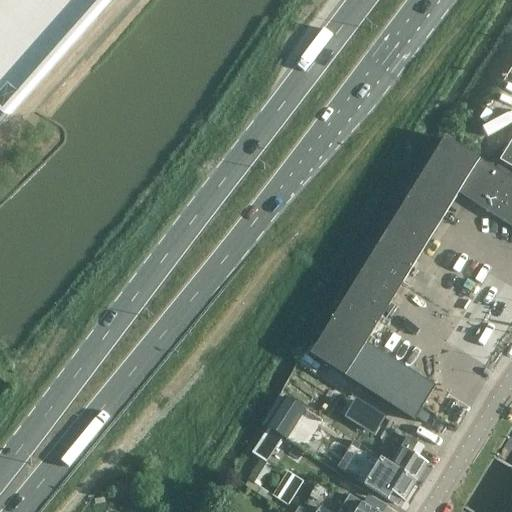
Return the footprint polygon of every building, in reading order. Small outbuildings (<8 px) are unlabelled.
[(0,0),(0,130),(119,0),(0,0)] [(511,180),(445,140),(411,195),(446,216),(458,196),(511,228),(511,180)] [(511,170),(511,141),(499,162),(511,170)] [(411,195),(377,249),(413,270),(446,216),(411,195)] [(377,249),(344,303),(379,325),(413,270),(377,249)] [(461,318),(473,298),(460,290),(447,310),(461,318)] [(310,358),(346,380),(415,423),(436,388),(367,345),(379,325),(344,303),(310,358)] [(266,427),(286,441),(297,423),(305,411),(285,398),(266,427)] [(383,423),(377,433),(393,443),(382,461),(389,466),(390,465),(418,483),(429,465),(412,454),(418,444),(407,437),(383,423)] [(363,465),(370,443),(352,437),(345,460),(363,465)] [(260,488),(272,468),(261,461),(248,481),(260,488)] [(382,461),(365,487),(394,505),(398,498),(406,503),(418,483),(390,465),(389,466),(382,461)] [(290,503),(305,479),(289,470),(275,493),(290,503)] [(376,511),(362,503),(345,493),(339,505),(350,511),(327,511),(320,508),(317,511),(376,511)]
